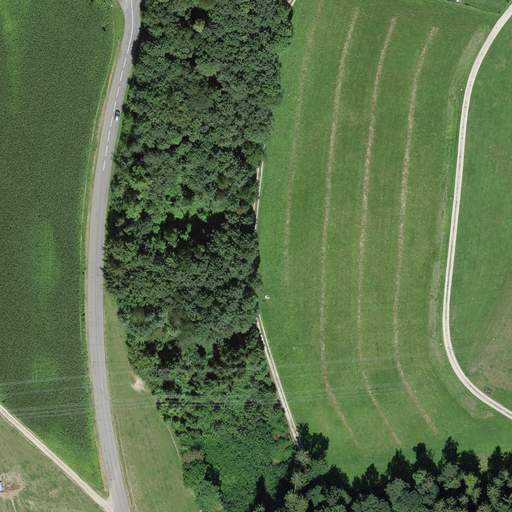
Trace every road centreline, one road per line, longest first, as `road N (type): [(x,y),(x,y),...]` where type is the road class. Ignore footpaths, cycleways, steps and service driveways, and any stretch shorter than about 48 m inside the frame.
road 1 (track): [(291,0),(277,21),(252,270),(270,368),(322,472),(364,511)]
road 2 (unclassified): [(121,511),(98,397),(92,284),(131,0)]
road 3 (track): [(511,8),(466,89),(444,334),(464,382),(511,417)]
road 4 (track): [(0,409),(109,511)]
